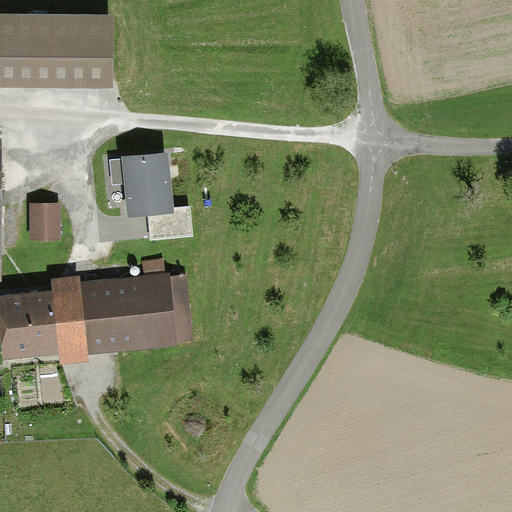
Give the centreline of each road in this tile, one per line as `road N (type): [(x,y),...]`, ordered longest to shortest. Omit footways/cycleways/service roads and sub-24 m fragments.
road 1 (unclassified): [(222,511),(238,468),(345,283),(364,216),(370,142),(349,0)]
road 2 (track): [(0,110),(370,142),(511,144)]
